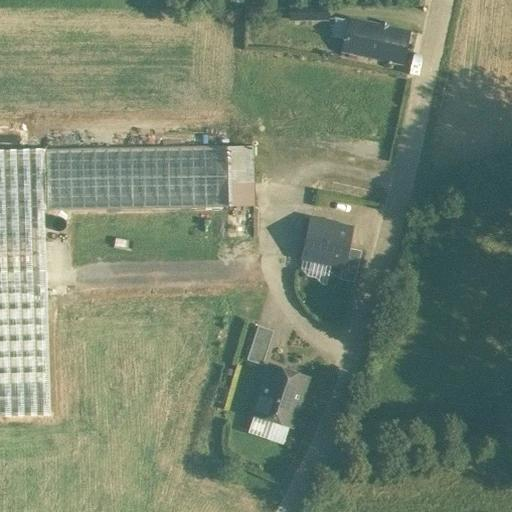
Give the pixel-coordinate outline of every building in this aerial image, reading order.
[(320,7),(300,7),(300,8),(288,7),(286,22),(298,24),(318,24),(320,7)] [(408,31),(348,18),(348,21),(334,18),(328,49),(401,65),(408,31)] [(251,146),(225,147),(227,207),(232,207),(253,206),(251,146)] [(45,150),(44,150),(46,210),(227,207),(225,147),(45,150)] [(45,149),(0,150),(0,272),(44,271),(44,226),(44,225),(43,210),(46,210),(44,150),(45,150),(45,149)] [(253,206),(232,207),(232,238),(253,237),(253,206)] [(350,228),(311,219),(302,259),(341,267),(346,248),(350,228)] [(223,222),(44,226),(44,271),(45,272),(224,268),(223,222)] [(360,251),(346,248),(341,267),(339,279),(353,282),(360,251)] [(0,272),(0,409),(49,408),(45,272),(44,271),(0,272)] [(273,331),(257,326),(246,360),(261,365),(273,331)] [(306,378),(270,366),(254,414),(290,426),(306,378)]
